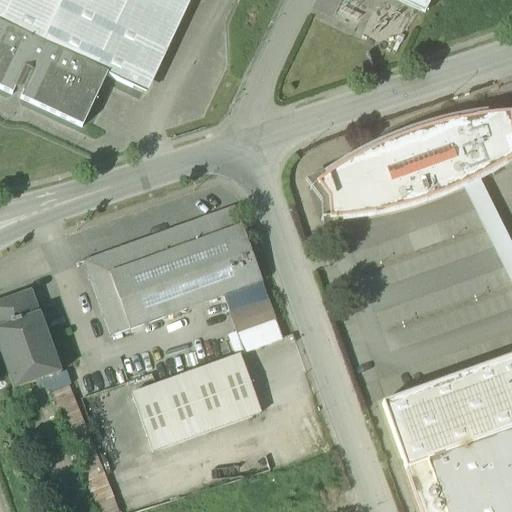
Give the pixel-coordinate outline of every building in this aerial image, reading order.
[(174,0),(0,0),(0,27),(106,78),(132,91),(174,0)] [(431,0),(393,0),(424,15),(431,0)] [(106,78),(0,28),(0,90),(12,97),(14,91),(22,95),(20,100),(82,130),(106,78)] [(455,123),(426,130),(412,135),(400,140),(382,147),(365,155),(351,163),(332,174),(315,186),(317,189),(318,189),(327,202),(328,219),(328,223),(351,221),(374,218),(374,217),(383,215),(383,216),(413,208),(434,201),(447,196),(462,189),(466,187),(466,186),(474,182),(475,183),(487,176),(507,164),(511,160),(511,115),(474,119),(475,124),(456,127),(455,123)] [(295,161),(302,175),(350,151),(343,137),(295,161)] [(511,248),(479,182),(475,183),(466,187),(462,189),(511,290),(511,248)] [(234,208),(101,256),(129,331),(261,283),(234,208)] [(328,251),(323,252),(327,263),(332,261),(328,251)] [(129,331),(101,256),(83,263),(110,338),(129,331)] [(60,375),(31,296),(0,307),(0,358),(12,392),(42,381),(60,375)] [(267,303),(229,316),(228,316),(235,335),(235,336),(274,322),(267,303)] [(274,322),(235,336),(243,355),(281,341),(275,322),(274,322)] [(235,336),(235,335),(228,338),(235,358),(238,357),(243,355),(235,336)] [(235,358),(130,396),(151,454),(259,415),(238,357),(235,358)] [(511,358),(381,405),(405,472),(425,464),(425,463),(511,432),(511,358)] [(60,375),(42,381),(47,395),(69,387),(64,373),(60,375)] [(511,511),(511,432),(425,463),(425,464),(442,511),(511,511)] [(442,511),(425,464),(405,472),(419,511),(442,511)]
